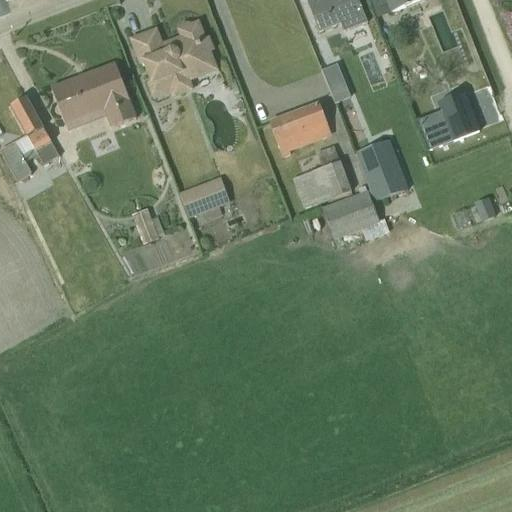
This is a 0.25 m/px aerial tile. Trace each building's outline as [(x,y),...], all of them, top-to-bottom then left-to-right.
[(342,34),(366,25),(356,0),(304,0),(318,34),(339,26),(342,34)] [(385,0),(391,15),(423,3),(421,0),(385,0)] [(190,84),(218,73),(211,54),(212,53),(207,41),(204,43),(197,26),(190,28),(188,28),(186,27),(183,28),(182,29),(180,30),(178,33),(181,40),(172,44),(173,46),(162,50),(155,33),(131,43),(140,67),(143,66),(149,85),(146,86),(152,103),(169,97),(171,102),(194,93),(190,84)] [(135,121),(114,67),(50,90),(67,134),(106,119),(110,131),(135,121)] [(334,108),(349,102),(336,68),(321,73),(334,108)] [(43,168),(58,160),(26,101),(10,110),(25,139),(0,152),(0,155),(16,185),(31,177),(25,165),(37,158),(43,168)] [(449,103),(415,116),(435,165),(469,153),(449,103)] [(289,155),(331,140),(318,105),(268,124),(282,161),(290,158),(289,155)] [(354,157),(373,206),(407,193),(389,144),(354,157)] [(303,212),(351,195),(340,164),(339,165),(334,150),(316,156),(321,171),(292,182),(303,212)] [(218,211),(229,206),(219,180),(178,196),(189,222),(209,215),(212,222),(221,218),(218,211)] [(378,225),(367,194),(321,211),(333,244),(361,233),(366,244),(389,235),(384,223),(378,225)] [(156,234),(161,232),(155,215),(149,217),(147,212),(132,218),(143,248),(158,242),(156,234)] [(112,291),(102,276),(100,278),(96,272),(80,282),(78,279),(74,282),(76,284),(64,292),(76,311),(112,291)]
